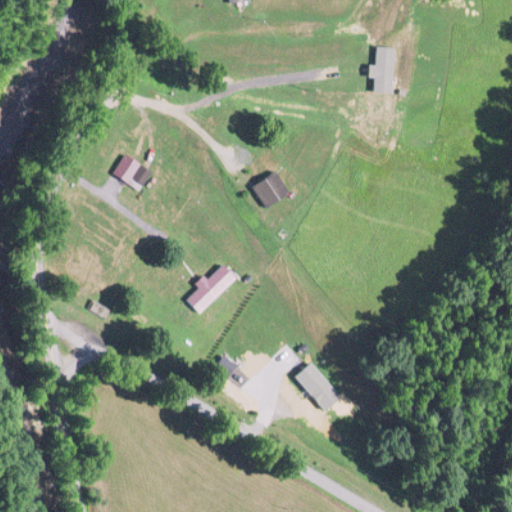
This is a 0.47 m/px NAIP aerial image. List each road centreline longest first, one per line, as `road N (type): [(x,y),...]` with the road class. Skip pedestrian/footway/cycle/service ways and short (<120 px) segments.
road 1 (secondary): [(79,511),(37,283),(36,220),(117,72),(121,0)]
road 2 (residential): [(94,346),(380,511)]
